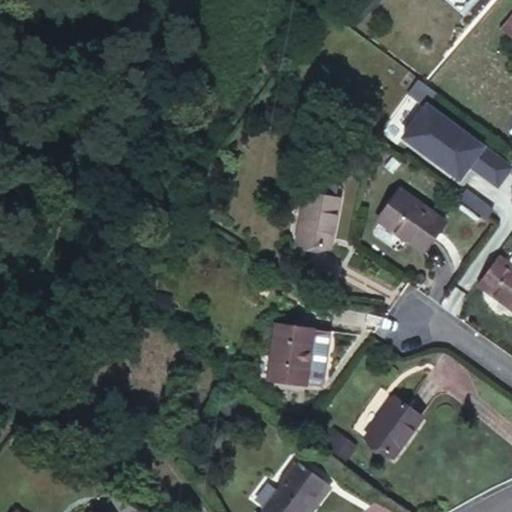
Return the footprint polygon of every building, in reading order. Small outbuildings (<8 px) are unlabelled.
[(511,159),(422,97),(396,134),(456,175),(465,163),(496,185),(511,162),(511,159)] [(406,200),(384,231),(431,265),(453,234),(406,200)] [(312,205),(303,255),(336,261),(344,210),(312,205)] [(511,274),(504,268),(484,296),(511,316),(511,274)] [(272,326),(265,382),(302,386),(309,330),(272,326)] [(393,400),(363,441),(390,460),(419,418),(393,400)] [(322,511),(334,495),(302,472),(273,511),(322,511)]
